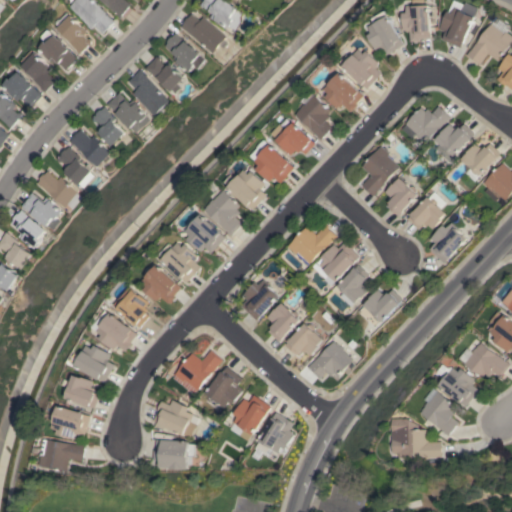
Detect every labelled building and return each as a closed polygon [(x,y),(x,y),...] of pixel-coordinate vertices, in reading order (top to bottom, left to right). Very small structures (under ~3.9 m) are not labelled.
[(93,0),(111,18),(115,21),(110,26),(111,26),(107,29),(102,33),(94,25),(91,29),(69,7),(76,0),(93,0)] [(126,0),(131,4),(128,8),(124,13),(120,17),(117,14),(117,13),(108,6),(109,5),(102,0),(126,0)] [(201,5),(204,0),(226,0),(228,1),(234,4),(233,4),(239,8),(234,18),(236,19),(231,27),(222,22),(218,20),(218,21),(211,17),(214,12),(201,5)] [(412,0),(424,0),(424,5),(429,5),(431,38),(420,39),(420,41),(411,41),(410,31),(407,31),(405,30),(403,30),(402,13),(407,13),(406,5),(412,5),(412,0)] [(478,8),(474,16),(475,17),(466,38),(464,42),(463,42),(461,48),(443,39),(446,32),(439,29),(447,11),(451,13),(454,6),(461,10),(465,2),(478,8)] [(384,11),(387,16),(388,15),(399,35),(400,35),(402,39),(401,39),(404,44),(386,55),(382,47),(376,51),(367,35),(371,33),(368,26),(374,23),(371,18),(384,11)] [(55,21),(58,19),(60,19),(66,13),(69,16),(71,15),(87,31),(83,35),(87,39),(91,39),(92,45),(88,45),(88,46),(88,47),(84,51),(83,50),(80,54),(76,50),(77,50),(69,41),(70,40),(65,35),(64,36),(60,32),(61,30),(58,28),(58,27),(55,24),(55,21)] [(186,29),(186,30),(182,27),(186,22),(185,22),(188,17),(189,18),(193,13),(202,20),(205,16),(209,19),(208,20),(229,36),(216,53),(186,29)] [(511,42),(498,61),(488,53),(480,65),(467,55),(470,50),(471,50),(477,41),(478,42),(491,24),(504,33),(506,31),(511,35),(511,42)] [(166,46),(170,42),(169,41),(173,36),(174,37),(177,33),(181,36),(180,36),(186,41),(187,40),(191,43),(191,44),(193,46),(193,45),(198,49),(198,50),(203,54),(202,55),(209,60),(202,69),(197,65),(192,72),(181,64),(178,62),(179,61),(175,58),(177,55),(166,46)] [(56,60),(53,63),(50,60),(49,61),(44,56),(45,55),(37,48),(44,41),(46,43),(55,35),(59,39),(64,44),(65,46),(66,45),(69,49),(74,55),(75,54),(78,58),(74,62),(75,62),(70,67),(70,66),(66,70),(56,60)] [(55,77),(56,82),(54,82),(44,92),(40,88),(41,87),(32,79),(35,76),(19,61),(30,49),(33,52),(34,52),(49,66),(48,66),(50,68),(47,72),(52,77),(55,77)] [(376,68),(382,74),(375,81),(367,89),(343,66),(353,55),(353,54),(358,49),(363,54),(366,51),(379,62),(378,63),(378,65),(376,68)] [(511,88),(506,84),(506,85),(497,79),(503,72),(498,68),(510,53),(511,55),(511,88)] [(167,65),(170,61),(187,78),(182,83),(185,86),(178,94),(162,78),(160,80),(152,71),(151,72),(147,68),(157,58),(157,57),(162,56),(162,60),(167,65)] [(146,73),(145,73),(172,100),(157,115),(139,96),(138,97),(135,93),(139,90),(130,81),(142,69),(146,73)] [(31,107),(20,97),(16,101),(12,97),(13,96),(11,94),(10,96),(5,91),(6,90),(1,85),(8,78),(10,80),(17,71),(22,76),(23,75),(27,80),(29,82),(33,85),(32,86),(38,91),(42,95),(31,107)] [(364,95),(356,103),(358,105),(351,112),(344,105),(341,107),(339,107),(338,108),(326,97),(329,94),(324,89),(329,83),(330,84),(340,72),(364,95)] [(21,112),(22,118),(18,119),(17,120),(18,120),(14,125),(13,124),(10,128),(7,125),(7,124),(0,117),(0,90),(16,105),(12,109),(17,112),(21,112)] [(121,92),(131,102),(135,99),(150,115),(149,116),(153,120),(146,126),(146,125),(139,132),(134,127),(133,128),(128,123),(128,124),(123,119),(124,118),(122,116),(122,117),(119,114),(119,113),(113,107),(113,108),(109,104),(121,92)] [(331,110),(328,114),(331,116),(326,121),(333,127),(329,131),(330,132),(326,136),(325,135),(321,139),(318,136),(319,136),(310,128),(310,127),(297,115),(299,112),(298,111),(300,109),(300,108),(303,105),(304,105),(305,104),(305,105),(315,95),(331,110)] [(95,121),(95,115),(98,115),(98,114),(102,109),(103,110),(106,106),(110,110),(118,119),(116,120),(128,133),(116,146),(99,129),(103,125),(99,122),(95,121)] [(448,121),(448,120),(441,127),(441,126),(426,142),(417,134),(413,138),(403,129),(407,124),(422,107),(426,111),(428,108),(433,112),(439,106),(442,109),(443,108),(449,114),(448,114),(451,117),(448,121)] [(280,124),(287,130),(286,127),(289,125),(293,124),(295,122),(310,136),(314,139),(313,140),(316,143),(306,154),(303,151),(302,151),(301,150),(299,152),(296,150),(292,155),(283,147),(284,146),(277,140),(278,139),(271,133),(280,124)] [(450,161),(443,155),(444,154),(442,153),(438,149),(438,148),(442,144),(437,139),(443,133),(442,132),(451,123),(457,130),(461,126),(461,127),(465,124),(475,134),(472,137),(473,138),(469,141),(450,161)] [(0,145),(0,128),(4,132),(5,131),(9,135),(0,145)] [(114,151),(101,166),(85,152),(84,152),(75,144),(71,141),(75,137),(78,132),(79,133),(82,129),(93,138),(96,135),(114,151)] [(475,181),(466,173),(472,167),(472,166),(471,167),(463,159),(469,152),(468,152),(476,143),(483,149),(486,146),(487,147),(491,143),(501,153),(498,157),(499,158),(495,161),(475,181)] [(287,159),(288,159),(291,162),(290,163),(295,167),(287,175),(288,176),(281,183),(274,177),(270,181),(257,168),(260,165),(254,160),(260,154),(261,155),(271,144),(287,159)] [(60,162),(60,155),(63,155),(64,154),(63,154),(67,149),(68,150),(71,146),(75,149),(74,150),(76,151),(83,157),(82,159),(95,171),(83,185),(65,169),(69,165),(65,161),(60,162)] [(390,153),(388,155),(400,166),(384,183),(385,183),(378,191),(374,196),(362,185),(371,175),(362,166),(382,146),(390,153)] [(503,163),(511,171),(511,193),(506,200),(501,196),(496,201),(485,191),(488,187),(484,183),(503,163)] [(253,209),(249,205),(248,205),(228,187),(240,175),(239,174),(244,169),(249,174),(252,171),(266,184),(261,189),(267,194),(253,209)] [(69,207),(52,193),(52,194),(43,186),(42,186),(39,183),(42,180),(41,179),(45,174),(46,174),(49,171),(60,180),(63,176),(81,192),(81,193),(86,197),(76,209),(71,204),(69,207)] [(410,185),(409,186),(419,195),(404,210),(404,211),(399,216),(396,213),(390,208),(388,205),(390,203),(389,202),(393,198),(386,192),(394,183),(395,184),(401,177),(410,185)] [(232,235),(227,231),(228,231),(219,223),(220,222),(206,209),(208,206),(211,202),(210,202),(213,199),(214,200),(224,189),(241,204),(237,209),(241,212),(236,217),(243,223),(232,235)] [(34,192),(46,201),(49,197),(57,203),(56,203),(66,211),(61,217),(61,218),(60,219),(63,221),(57,229),(52,225),(51,226),(46,222),(45,223),(40,219),(40,218),(39,217),(38,217),(34,214),(29,209),(29,210),(23,206),(34,192)] [(429,196),(438,205),(439,205),(447,213),(441,219),(442,220),(433,229),(429,224),(427,226),(425,224),(423,226),(422,225),(419,229),(408,219),(412,215),(411,214),(414,211),(415,211),(429,196)] [(45,240),(39,248),(30,241),(30,242),(21,236),(25,231),(13,223),(16,219),(16,218),(20,213),(21,213),(24,209),(28,212),(27,213),(33,218),(34,217),(38,220),(37,221),(39,222),(40,221),(45,225),(45,226),(50,230),(45,237),(45,240)] [(219,229),(223,232),(222,233),(227,237),(212,253),(206,247),(202,251),(188,238),(191,235),(186,230),(191,225),(192,225),(203,214),(219,229)] [(453,255),(453,256),(450,259),(449,258),(445,263),(430,249),(436,243),(431,238),(444,224),(447,227),(452,222),(458,227),(457,228),(468,239),(453,255)] [(308,226),(317,234),(326,225),(338,236),(334,240),(334,239),(327,246),(311,263),(298,252),(297,253),(289,246),(308,226)] [(8,231),(14,235),(13,235),(23,242),(22,244),(37,253),(27,268),(7,256),(10,252),(4,248),(1,249),(0,244),(1,244),(8,231)] [(325,279),(326,278),(313,266),(318,261),(319,261),(336,244),(339,247),(346,241),(354,248),(353,249),(361,256),(356,261),(357,262),(354,265),(338,281),(337,280),(332,286),(325,279)] [(169,243),(174,247),(178,242),(184,247),(186,244),(199,255),(198,257),(198,259),(196,261),(202,266),(188,282),(163,259),(161,260),(156,255),(159,254),(169,243)] [(0,265),(1,266),(4,262),(23,275),(13,290),(0,281),(0,265)] [(182,287),(175,295),(176,296),(170,303),(162,296),(159,299),(157,300),(145,289),(148,286),(142,280),(147,275),(148,276),(158,264),(182,287)] [(354,270),(359,264),(362,267),(363,267),(368,272),(371,275),(367,279),(370,281),(367,284),(372,288),(364,297),(363,296),(354,306),(342,295),(344,292),(343,292),(342,292),(342,291),(341,290),(342,288),(342,287),(340,285),(354,270)] [(242,305),(247,299),(243,295),(256,281),(260,284),(264,279),(281,295),(266,312),(262,316),(261,315),(257,320),(242,305)] [(131,286),(142,295),(142,294),(151,302),(147,307),(149,309),(148,311),(149,313),(151,315),(149,318),(149,319),(144,324),(141,327),(139,325),(138,325),(134,322),(135,321),(119,308),(120,308),(115,304),(131,286)] [(366,305),(372,298),(372,297),(380,289),(387,295),(390,292),(391,293),(394,289),(405,299),(401,303),(402,304),(399,307),(398,306),(384,322),(383,320),(377,327),(361,312),(367,306),(366,305)] [(511,291),(503,306),(511,311),(511,291)] [(0,292),(8,298),(0,310),(0,292)] [(287,335),(284,339),(283,338),(280,341),(269,331),(273,328),(272,327),(273,326),(271,324),(273,322),(268,317),(276,308),(277,309),(283,303),(292,310),(291,311),(301,320),(287,335)] [(511,348),(509,352),(495,340),(497,337),(492,332),(490,330),(494,324),(491,322),(500,310),(506,315),(507,315),(511,318),(511,348)] [(132,342),(133,343),(127,351),(119,345),(115,349),(101,338),(104,335),(98,330),(103,324),(113,312),(131,326),(135,329),(134,330),(139,334),(132,342)] [(306,323),(317,333),(317,332),(324,339),(318,346),(319,346),(311,355),(304,349),(300,353),(300,352),(297,355),(294,352),(289,348),(290,347),(286,344),(289,341),(288,341),(292,337),(292,338),(306,323)] [(338,376),(334,373),(331,376),(326,372),(320,379),(308,367),(320,355),(334,341),(336,343),(337,343),(341,346),(344,349),(343,350),(354,360),(338,376)] [(511,364),(502,377),(494,371),(490,376),(487,373),(483,377),(466,364),(475,353),(473,352),(476,348),(477,348),(480,344),(481,345),(483,342),(498,355),(498,354),(507,361),(511,364)] [(106,381),(101,378),(100,379),(97,377),(77,365),(86,351),(85,350),(88,345),(94,348),(97,344),(113,354),(109,360),(116,364),(106,381)] [(193,352),(203,360),(211,349),(224,360),(220,364),(213,373),(212,372),(198,390),(185,380),(184,381),(175,374),(193,352)] [(233,404),(230,401),(226,407),(219,402),(220,402),(207,393),(223,370),(224,371),(228,366),(244,378),(239,385),(244,389),(233,404)] [(474,384),(482,390),(476,399),(474,397),(468,406),(441,386),(451,373),(450,373),(455,367),(461,372),(464,368),(477,378),(476,380),(476,382),(474,384)] [(96,408),(91,406),(91,407),(87,405),(68,398),(73,383),(72,383),(76,374),(84,377),(85,377),(95,381),(93,387),(96,388),(95,391),(97,391),(96,392),(101,394),(96,408)] [(440,391),(458,405),(455,409),(457,411),(453,416),(461,422),(457,426),(458,427),(454,432),(453,431),(450,435),(447,433),(448,433),(438,425),(438,424),(424,412),(425,410),(428,406),(427,405),(430,401),(431,402),(440,391)] [(245,398),(250,402),(254,394),(272,406),(269,412),(270,412),(267,416),(266,416),(254,434),(253,434),(248,440),(240,435),(244,429),(234,422),(238,416),(235,414),(245,398)] [(191,437),(184,434),(184,435),(165,426),(165,427),(159,424),(160,423),(154,420),(158,411),(157,410),(162,401),(170,404),(173,399),(190,407),(188,411),(194,414),(191,421),(198,424),(197,427),(195,428),(191,437)] [(76,439),(58,434),(60,430),(53,427),(60,405),(86,413),(86,414),(92,415),(86,436),(78,434),(76,439)] [(277,412),(295,422),(291,430),(294,432),(293,433),(295,434),(287,448),(288,449),(285,455),(279,452),(279,453),(274,450),(270,457),(263,453),(259,459),(253,456),(257,449),(255,448),(277,412)] [(431,442),(444,441),(444,445),(445,445),(445,454),(445,457),(442,458),(442,463),(428,463),(428,457),(402,457),(402,452),(396,452),(396,440),(395,440),(395,431),(396,431),(395,418),(406,418),(412,418),(421,425),(421,429),(430,429),(431,431),(431,442)] [(229,429),(248,441),(251,435),(233,423),(229,429)] [(50,439),(72,443),(81,444),(87,445),(86,449),(85,457),(84,457),(83,461),(70,458),(68,471),(41,465),(43,454),(41,454),(44,439),(50,440),(50,439)] [(154,450),(156,450),(157,439),(190,441),(190,444),(197,444),(196,456),(193,456),(192,464),(189,464),(189,469),(185,469),(171,469),(171,468),(161,467),(161,460),(154,460),(154,450)]
